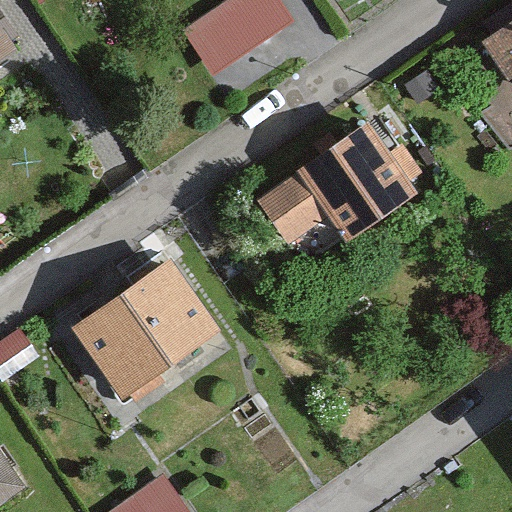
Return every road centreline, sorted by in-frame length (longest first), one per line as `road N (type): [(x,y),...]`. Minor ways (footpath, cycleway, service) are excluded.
road 1 (residential): [(0,297),(430,0)]
road 2 (residential): [(511,388),(338,511)]
